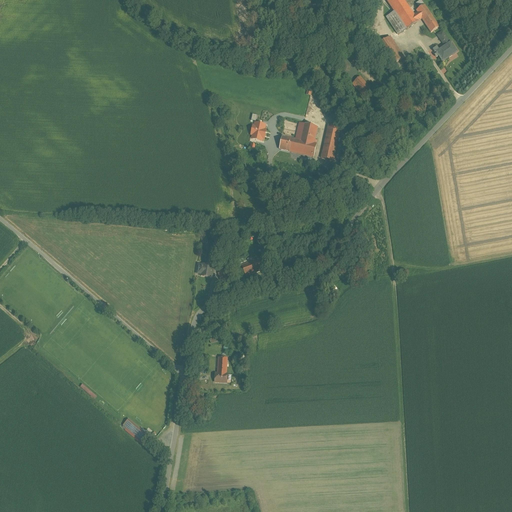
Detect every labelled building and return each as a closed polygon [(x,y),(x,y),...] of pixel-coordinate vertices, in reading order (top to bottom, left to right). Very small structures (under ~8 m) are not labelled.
[(418,17),(406,0),(388,0),(406,26),(418,17)] [(439,23),(423,0),(415,0),(411,3),(429,30),(439,23)] [(403,52),(389,31),(376,40),(391,61),(403,52)] [(449,45),(441,34),(425,44),(432,56),(449,45)] [(359,77),(350,85),(363,98),(371,90),(359,77)] [(281,147),(294,150),(313,153),(319,124),(300,120),(297,136),(283,133),(281,147)] [(344,123),(328,120),(321,153),(337,156),(344,123)] [(254,142),(261,143),(263,141),(263,135),(265,131),(265,125),(256,125),(253,123),(248,131),(248,136),(250,137),(249,140),(254,142)] [(258,260),(242,266),(246,277),(262,271),(258,260)] [(203,266),(199,265),(198,274),(201,275),(201,277),(212,279),(212,278),(211,278),(212,271),(213,271),(214,267),(203,265),(203,266)] [(227,271),(218,274),(223,285),(231,282),(227,271)] [(227,359),(219,359),(218,374),(215,374),(215,383),(227,383),(227,375),(226,375),(227,359)] [(91,399),(94,396),(82,385),(79,388),(91,399)] [(149,440),(127,422),(124,426),(145,444),(149,440)]
